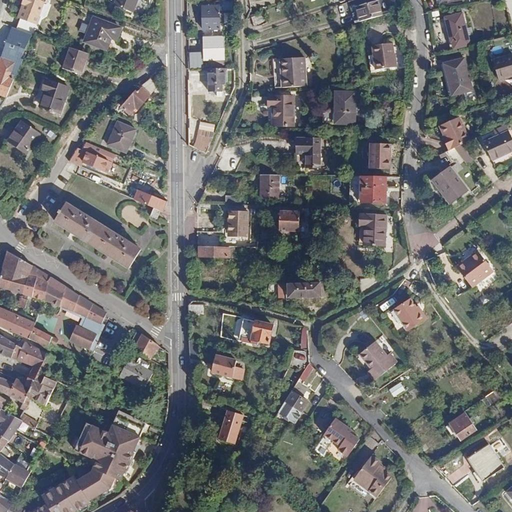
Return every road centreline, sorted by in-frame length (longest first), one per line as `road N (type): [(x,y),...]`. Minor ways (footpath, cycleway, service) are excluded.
road 1 (residential): [(417,0),(424,94),(404,200),(415,266),(511,184)]
road 2 (tertiary): [(174,56),(178,337)]
road 3 (residential): [(0,237),(29,213),(93,108),(158,58),(174,56)]
road 4 (residential): [(0,237),(154,333),(178,337)]
road 5 (residential): [(423,479),(312,358),(314,324)]
road 6 (tertiary): [(178,337),(176,422),(144,487)]
